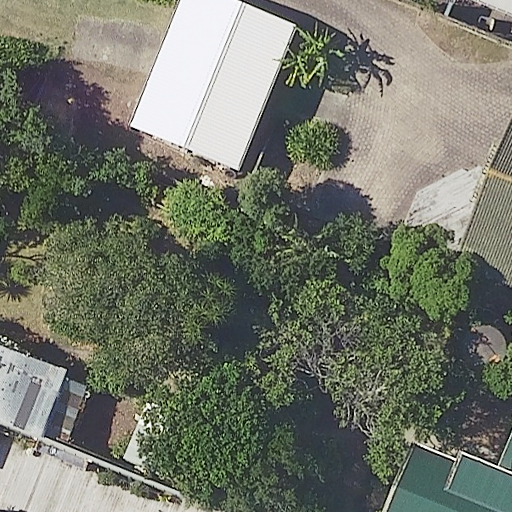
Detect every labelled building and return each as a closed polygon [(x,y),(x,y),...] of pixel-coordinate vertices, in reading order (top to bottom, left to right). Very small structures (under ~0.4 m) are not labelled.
[(285,33),(204,0),(179,0),(126,132),(228,174),(285,33)] [(511,0),(451,0),(511,24),(511,0)] [(511,110),(467,91),(400,245),(511,293),(511,110)] [(144,511),(24,464),(62,370),(0,344),(0,511),(144,511)] [(511,511),(511,439),(489,494),(417,463),(396,511),(511,511)]
